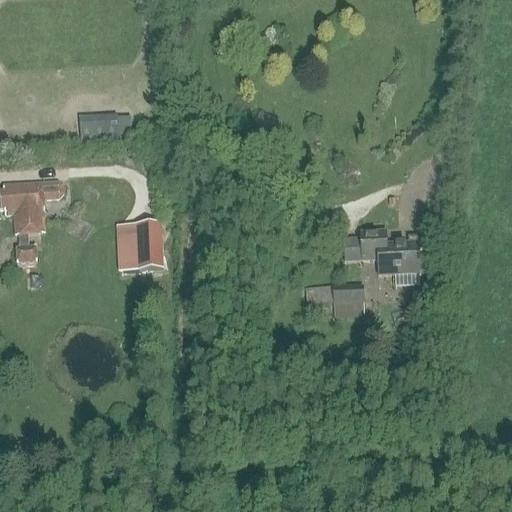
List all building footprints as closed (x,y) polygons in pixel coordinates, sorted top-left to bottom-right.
[(79,120),(80,145),(119,142),(117,118),(79,120)] [(65,197),(65,191),(57,185),(4,188),(4,195),(0,195),(0,213),(5,213),(6,219),(14,219),(15,238),(19,238),(20,251),(16,251),(17,268),(37,267),(36,250),(28,250),(27,237),(45,236),(43,204),(59,203),(65,197)] [(138,257),(121,258),(122,275),(163,272),(161,226),(156,226),(146,227),(136,227),(138,257)] [(386,235),(360,236),(360,241),(344,241),(345,265),(377,264),(378,279),(423,277),(422,260),(429,260),(429,246),(428,246),(428,242),(425,239),(407,240),(408,247),(386,248),(386,235)] [(364,320),(362,290),(305,292),(305,308),(333,307),(334,322),(364,320)] [(438,315),(440,314),(439,299),(424,300),(426,330),(439,329),(438,315)] [(152,436),(140,444),(147,454),(159,446),(152,436)]
